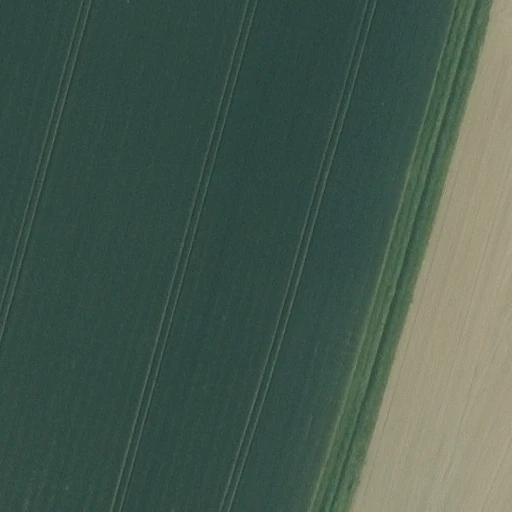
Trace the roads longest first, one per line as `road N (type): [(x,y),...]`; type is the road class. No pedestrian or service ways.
road 1 (track): [(338,511),(487,0)]
road 2 (track): [(318,511),(463,0)]
